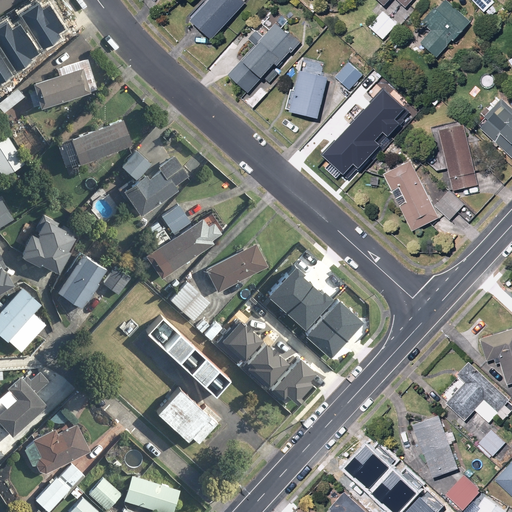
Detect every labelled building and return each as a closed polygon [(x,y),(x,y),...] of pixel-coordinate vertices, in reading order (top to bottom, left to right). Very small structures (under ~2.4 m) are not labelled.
[(0,0),(0,12),(19,0),(0,0)] [(249,3),(245,0),(211,0),(194,20),(215,40),(249,3)] [(474,22),(449,0),(448,0),(439,10),(437,8),(429,18),(438,26),(423,42),(441,58),(474,22)] [(494,2),(492,0),(471,0),(484,12),(494,2)] [(38,4),(19,17),(44,51),(62,39),(58,34),(65,29),(49,7),(43,11),(38,4)] [(398,25),(385,13),(373,26),(385,38),(398,25)] [(265,78),(283,58),(286,60),(302,42),(279,21),(265,37),(257,30),(250,38),(256,44),(231,72),(252,91),(264,77),(265,78)] [(6,23),(0,26),(0,45),(18,71),(42,54),(21,25),(12,31),(6,23)] [(0,83),(13,76),(0,54),(0,83)] [(37,82),(39,88),(29,91),(34,105),(44,102),(45,105),(92,90),(91,87),(99,85),(89,57),(59,68),(61,74),(37,82)] [(364,76),(351,62),(337,75),(350,89),(364,76)] [(322,119),(331,78),(301,71),(292,112),(322,119)] [(275,87),(268,81),(248,100),(255,107),(275,87)] [(26,94),(19,85),(0,101),(0,105),(6,112),(26,94)] [(408,116),(382,92),(362,112),(388,136),(390,138),(399,128),(398,126),(408,116)] [(511,105),(506,99),(489,115),(481,123),(511,154),(511,105)] [(388,136),(362,112),(342,133),(370,159),(380,149),(378,147),(388,136)] [(125,118),(74,135),(74,137),(82,159),(82,162),(134,144),(125,118)] [(480,185),(466,125),(442,130),(455,190),(480,185)] [(27,161),(9,133),(0,138),(0,168),(5,175),(27,161)] [(342,133),(322,154),(347,178),(357,168),(359,170),(370,159),(342,133)] [(82,159),(74,137),(58,143),(66,165),(82,159)] [(135,177),(152,163),(141,149),(123,163),(135,177)] [(176,153),(162,163),(164,166),(165,167),(176,183),(190,173),(176,153)] [(441,217),(414,162),(388,175),(415,230),(441,217)] [(165,167),(164,166),(150,177),(146,171),(125,186),(144,213),(179,187),(176,183),(165,167)] [(452,190),(437,206),(452,220),(467,204),(452,190)] [(0,225),(15,216),(2,194),(0,195),(0,225)] [(179,202),(163,213),(175,232),(192,221),(179,202)] [(80,233),(44,213),(38,226),(41,228),(38,233),(35,231),(22,254),(42,264),(44,261),(60,270),(80,233)] [(213,237),(223,231),(216,220),(210,225),(204,216),(172,237),(163,243),(149,252),(164,275),(216,242),(213,237)] [(152,226),(163,243),(172,237),(161,220),(152,226)] [(257,240),(208,265),(220,288),(269,264),(257,240)] [(5,254),(0,246),(0,292),(17,283),(2,256),(5,254)] [(91,299),(102,282),(100,281),(109,267),(85,251),(60,289),(84,305),(89,298),(91,299)] [(294,262),(270,290),(287,305),(310,280),(298,270),(300,267),(294,262)] [(134,275),(118,263),(104,282),(120,294),(134,275)] [(196,318),(212,300),(189,280),(173,298),(196,318)] [(287,305),(306,322),(330,293),(324,288),(322,291),(310,280),(287,305)] [(43,301),(23,284),(6,304),(0,298),(0,331),(9,340),(10,338),(23,348),(45,323),(34,313),(43,301)] [(338,297),(307,330),(328,349),(359,316),(338,297)] [(239,313),(217,338),(238,357),(261,332),(239,313)] [(233,381),(162,317),(146,334),(217,399),(233,381)] [(501,359),(505,369),(510,385),(511,384),(511,329),(484,339),(491,362),(501,359)] [(266,336),(243,361),(265,381),(287,356),(266,336)] [(299,352),(269,384),(279,392),(284,387),(294,396),(312,377),(308,373),(314,367),(299,352)] [(467,383),(458,392),(449,402),(468,420),(477,410),(491,423),(511,400),(511,399),(472,362),(459,375),(467,383)] [(49,404),(21,374),(8,386),(18,397),(0,413),(0,420),(14,436),(49,404)] [(183,386),(159,412),(189,439),(191,436),(199,443),(221,420),(183,386)] [(441,415),(409,427),(419,454),(425,452),(434,478),(461,468),(441,415)] [(57,432),(54,426),(34,437),(42,453),(34,457),(43,474),(92,449),(77,421),(57,432)] [(507,443),(493,430),(481,443),(495,456),(507,443)] [(366,445),(345,468),(368,489),(395,460),(377,444),(372,450),(366,445)] [(511,454),(493,474),(511,497),(511,454)] [(49,511),(85,472),(72,460),(60,474),(58,472),(34,498),(49,511)] [(393,469),(372,492),(393,511),(396,511),(422,484),(404,468),(399,474),(393,469)] [(174,511),(182,487),(134,473),(126,499),(168,511),(174,511)] [(481,489),(463,474),(446,493),(465,509),(481,489)] [(104,475),(89,491),(108,509),(123,493),(104,475)] [(426,491),(406,511),(437,511),(438,511),(443,506),(426,491)] [(368,511),(350,494),(332,511),(368,511)] [(97,511),(99,510),(83,496),(69,511),(97,511)] [(507,511),(509,510),(486,496),(475,511),(507,511)]
